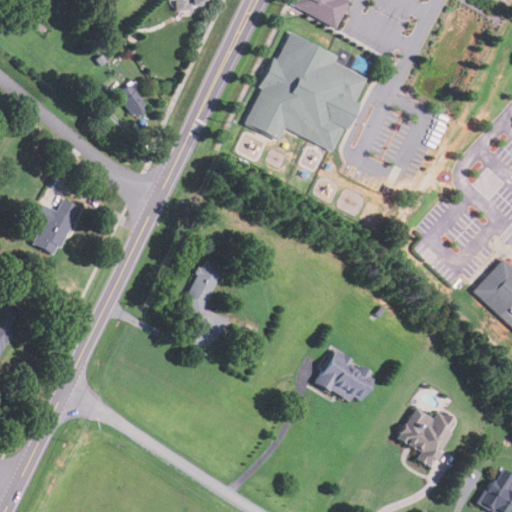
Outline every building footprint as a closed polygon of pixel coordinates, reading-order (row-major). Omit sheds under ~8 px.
[(173,0),(175,11),(192,10),(191,4),(207,2),(206,0),(173,0)] [(293,0),(291,5),(333,26),(345,0),(293,0)] [(366,79),(330,63),(334,54),(282,31),(241,122),(274,137),(279,127),(329,150),(338,129),(343,131),(366,79)] [(114,92),(131,117),(145,108),(128,83),(114,92)] [(76,205),(59,197),(53,210),(38,203),(30,220),(37,223),(28,243),(53,255),(76,205)] [(179,304),(199,312),(218,266),(198,258),(179,304)] [(469,291),(511,330),(511,271),(498,259),(469,291)] [(0,350),(18,308),(0,300),(0,350)] [(356,404),(373,371),(330,349),(313,382),(356,404)] [(430,415),(410,406),(395,439),(417,449),(412,460),(428,468),(451,418),(433,410),(430,415)] [(511,494),(505,489),(511,477),(511,475),(497,466),(474,502),(489,511),(502,511),(511,496),(511,494)]
